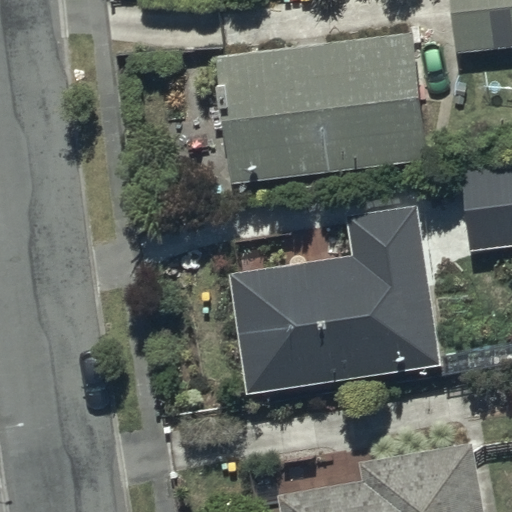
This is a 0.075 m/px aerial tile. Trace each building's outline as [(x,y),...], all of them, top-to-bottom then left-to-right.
[(511,0),(443,0),(447,51),(511,44),(511,0)] [(202,58),(219,186),(421,160),(405,30),(203,56),(203,58),(202,58)] [(511,166),(450,174),(460,253),(511,246),(511,166)] [(277,265),(221,273),(239,392),(433,364),(410,207),(339,218),(341,237),(275,247),(277,265)] [(269,493),(272,511),(477,511),(466,441),(353,460),(356,478),(269,493)]
